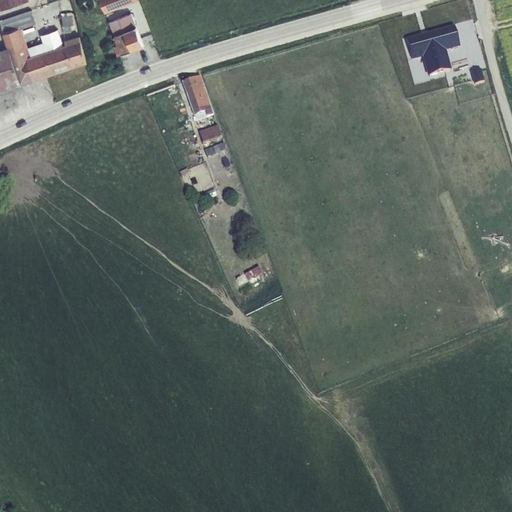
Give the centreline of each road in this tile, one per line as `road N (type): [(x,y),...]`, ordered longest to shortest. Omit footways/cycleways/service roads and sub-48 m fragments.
road 1 (tertiary): [(0,140),(184,61),(394,0)]
road 2 (unclassified): [(479,0),(511,119)]
